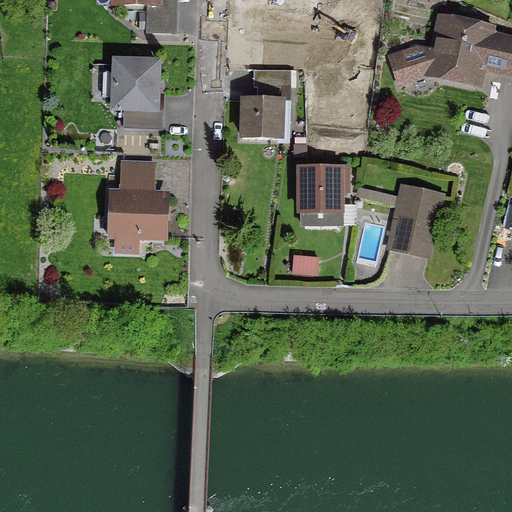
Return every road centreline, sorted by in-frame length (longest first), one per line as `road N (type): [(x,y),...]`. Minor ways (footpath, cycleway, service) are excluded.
road 1 (residential): [(511,303),(199,296)]
road 2 (residential): [(199,296),(209,0)]
road 3 (residential): [(192,511),(199,296)]
